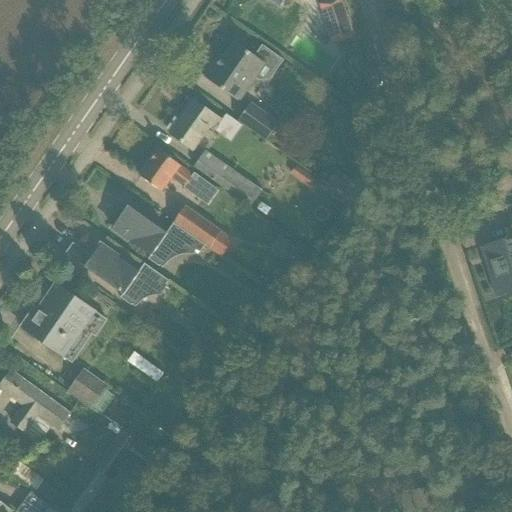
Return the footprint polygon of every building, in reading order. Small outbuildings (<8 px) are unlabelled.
[(338,0),(321,5),(334,44),(353,37),(340,0),(338,0)] [(205,79),(238,102),(255,78),(259,81),(270,79),(283,61),(262,46),(254,57),(235,43),(224,58),(221,56),(205,79)] [(175,119),(167,130),(171,133),(170,135),(193,151),(210,128),(215,132),(222,122),(193,102),(179,122),(175,119)] [(238,121),(266,141),(279,123),(260,110),(256,115),(247,109),(238,121)] [(158,151),(140,177),(156,189),(161,192),(171,178),(185,188),(184,190),(206,206),(217,191),(195,174),(194,177),(180,167),(180,166),(175,163),(158,151)] [(291,175),(314,192),(320,184),(297,167),(291,175)] [(230,170),(219,185),(251,208),(258,197),(261,192),(230,170)] [(335,171),(326,184),(348,200),(357,187),(335,171)] [(204,246),(173,224),(166,234),(145,218),(128,207),(112,230),(128,241),(150,256),(147,260),(158,267),(159,266),(163,268),(165,265),(169,262),(173,258),(180,256),(187,255),(193,255),(195,250),(200,252),(204,246)] [(186,207),(173,224),(204,246),(205,246),(208,249),(222,258),(234,241),(222,232),(186,207)] [(491,276),(493,280),(495,279),(500,296),(511,292),(511,215),(510,216),(511,223),(511,236),(508,238),(508,240),(484,248),(493,275),(491,276)] [(268,254),(291,267),(301,249),(278,236),(268,254)] [(124,296),(122,300),(136,308),(140,303),(145,299),(153,297),(158,296),(160,296),(168,286),(165,285),(169,281),(145,264),(139,273),(101,246),(85,269),(124,296)] [(35,309),(21,329),(38,340),(63,357),(72,363),(94,331),(98,334),(107,321),(98,314),(72,297),(56,285),(42,305),(45,307),(41,313),(35,309)] [(260,303),(276,314),(283,304),(267,293),(260,303)] [(185,355),(219,378),(229,364),(195,341),(185,355)] [(156,383),(163,372),(132,351),(125,362),(156,383)] [(69,393),(93,409),(109,386),(85,370),(69,393)] [(11,423),(25,433),(38,416),(47,423),(57,431),(69,415),(11,372),(0,387),(0,389),(23,406),(11,423)] [(109,434),(103,421),(88,427),(94,441),(109,434)] [(107,479),(136,442),(122,430),(93,469),(107,479)] [(36,485),(40,476),(20,465),(15,474),(36,485)] [(433,510),(429,489),(393,494),(395,505),(402,504),(403,511),(431,511),(431,510),(433,510)] [(0,511),(12,511),(13,511),(0,502),(0,511)]
